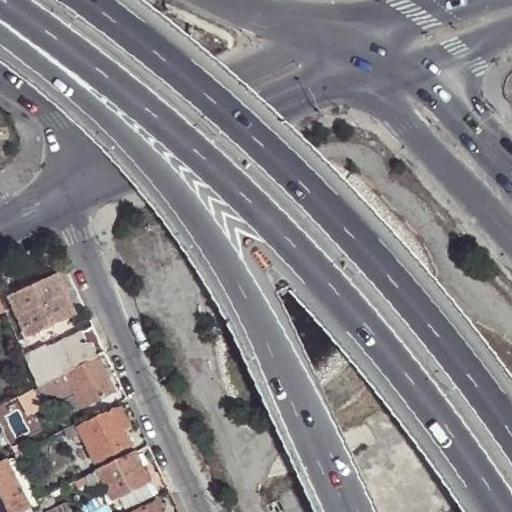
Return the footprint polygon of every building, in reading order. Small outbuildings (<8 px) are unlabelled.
[(67,268),(9,294),(27,336),(74,315),(70,306),(81,300),(67,268)] [(0,321),(9,318),(5,308),(0,310),(0,321)] [(39,385),(99,356),(106,352),(94,327),(28,359),(39,385)] [(39,385),(25,393),(31,405),(55,391),(58,398),(76,390),(84,407),(115,392),(99,356),(39,385)] [(84,423),(87,431),(100,459),(131,445),(125,432),(120,422),(125,420),(119,407),(84,423)] [(120,422),(125,432),(130,430),(125,420),(120,422)] [(82,421),(70,428),(73,437),(87,431),(84,423),(82,421)] [(135,453),(74,483),(76,488),(87,483),(99,507),(149,482),(135,453)] [(6,462),(0,465),(0,511),(16,511),(27,507),(6,462)] [(162,511),(158,502),(136,511),(162,511)] [(45,511),(69,511),(65,503),(45,511)]
